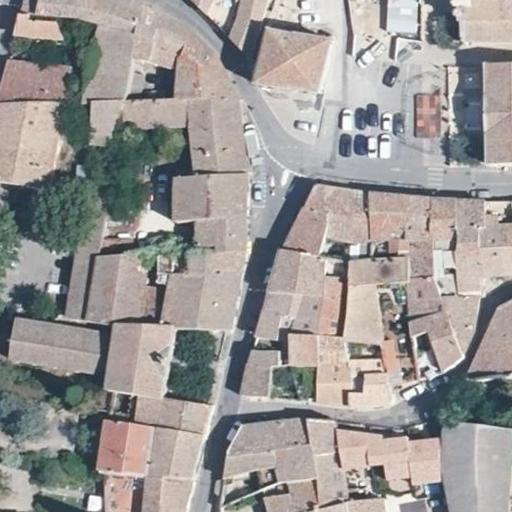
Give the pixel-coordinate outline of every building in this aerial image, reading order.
[(24,0),(20,17),(31,18),(83,21),(101,30),(87,102),(130,102),(142,60),(145,7),(123,0),(24,0)] [(190,0),(192,4),(201,10),(251,58),(253,50),(262,20),(269,0),(190,0)] [(511,0),(457,0),(458,22),(462,21),(463,45),(511,43),(511,0)] [(130,102),(141,102),(145,65),(175,75),(177,102),(242,101),(224,70),(209,51),(183,29),(145,7),(142,60),(130,102)] [(34,27),(31,18),(20,17),(16,44),(40,41),(44,51),(70,53),(63,30),(34,27)] [(331,45),(271,34),(267,54),(261,84),(299,90),(322,95),(331,45)] [(10,63),(0,104),(0,105),(65,104),(72,70),(10,63)] [(511,66),(489,67),(490,168),(511,167),(511,66)] [(130,102),(87,102),(89,165),(90,198),(111,202),(115,179),(107,178),(107,164),(102,163),(101,148),(122,149),(121,132),(191,129),(197,180),(177,180),(178,223),(199,226),(198,238),(149,242),(147,255),(178,256),(211,255),(246,252),(250,208),(248,164),(242,101),(177,102),(141,102),(130,102)] [(0,184),(60,197),(65,104),(0,105),(0,184)] [(90,198),(89,165),(76,166),(77,195),(90,198)] [(307,210),(332,217),(374,222),(374,196),(318,189),(312,199),(307,210)] [(410,199),(374,196),(374,222),(375,261),(410,261),(411,283),(437,279),(434,255),(434,244),(408,243),(410,199)] [(111,202),(90,198),(66,319),(85,322),(87,316),(99,258),(104,242),(108,222),(110,210),(111,202)] [(458,202),(410,199),(408,243),(434,244),(434,255),(457,253),(458,202)] [(511,203),(458,202),(457,253),(511,249),(511,203)] [(124,211),(110,210),(108,222),(123,224),(124,211)] [(307,210),(284,252),(329,259),(327,240),(349,247),(342,264),(353,265),(375,261),(374,222),(332,217),(307,210)] [(104,242),(99,258),(131,259),(133,240),(104,242)] [(511,249),(457,253),(459,299),(478,298),(484,298),(484,279),(507,277),(511,276),(511,249)] [(131,259),(99,258),(87,316),(99,325),(115,325),(178,330),(227,331),(232,331),(237,304),(241,282),(246,252),(211,255),(178,256),(167,293),(148,289),(145,259),(131,259)] [(329,259),(284,252),(270,296),(326,300),(328,278),(329,259)] [(326,300),(270,296),(266,310),(261,330),(255,352),(279,354),(292,356),(293,340),(346,342),(384,343),(412,341),(412,338),(411,283),(410,261),(375,261),(353,265),(342,264),(340,280),(328,278),(326,300)] [(412,338),(412,341),(430,336),(444,370),(461,357),(443,300),(437,279),(411,283),(412,338)] [(475,331),(478,298),(459,299),(443,300),(461,357),(475,331)] [(511,305),(500,312),(471,381),(511,375),(511,305)] [(178,330),(115,325),(113,336),(36,324),(16,322),(14,337),(12,350),(10,361),(108,375),(105,389),(138,395),(166,400),(173,362),(178,330)] [(0,347),(12,350),(14,337),(0,336),(0,347)] [(347,365),(346,342),(293,340),(292,356),(304,400),(351,408),(347,365)] [(279,354),(255,352),(245,401),(270,399),(279,354)] [(389,361),(347,365),(351,408),(374,409),(395,402),(389,361)] [(138,395),(132,424),(205,437),(213,410),(208,409),(166,400),(138,395)] [(98,473),(102,474),(193,485),(205,437),(132,424),(107,422),(98,473)] [(281,484),(290,484),(293,484),(319,482),(322,511),(327,511),(349,506),(346,480),(339,428),(339,422),(311,422),(313,447),(229,460),(223,483),(278,469),(281,484)] [(243,430),(229,460),(313,447),(311,422),(243,430)] [(452,511),(507,511),(511,454),(511,431),(447,422),(443,431),(442,467),(446,483),(452,511)] [(442,467),(443,431),(339,428),(346,480),(446,483),(442,467)] [(186,511),(193,485),(102,474),(104,511),(186,511)] [(322,511),(319,482),(293,484),(293,499),(266,500),(269,511),(322,511)]
